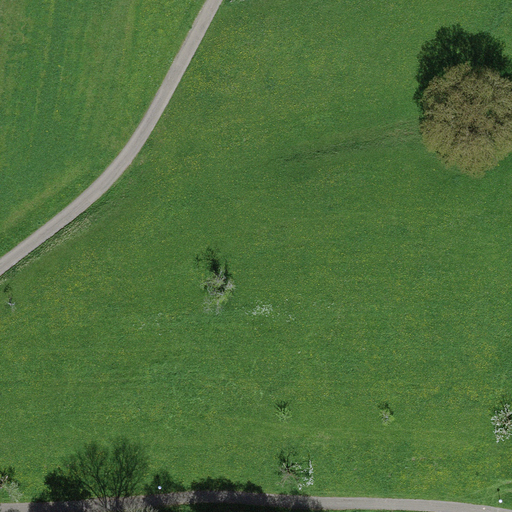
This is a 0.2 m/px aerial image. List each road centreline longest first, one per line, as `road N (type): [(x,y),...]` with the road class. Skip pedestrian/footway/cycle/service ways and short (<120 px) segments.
road 1 (track): [(488,511),(221,496),(0,507)]
road 2 (unclassified): [(215,0),(112,173),(0,266)]
